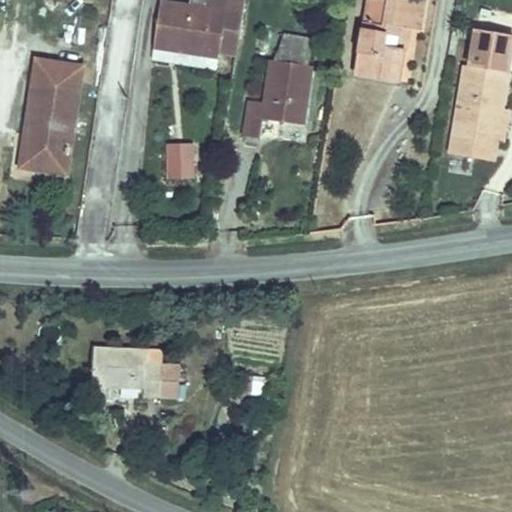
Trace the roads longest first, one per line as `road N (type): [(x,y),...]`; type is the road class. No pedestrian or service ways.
road 1 (tertiary): [(0,267),(302,267),(511,234)]
road 2 (residential): [(168,511),(0,417)]
